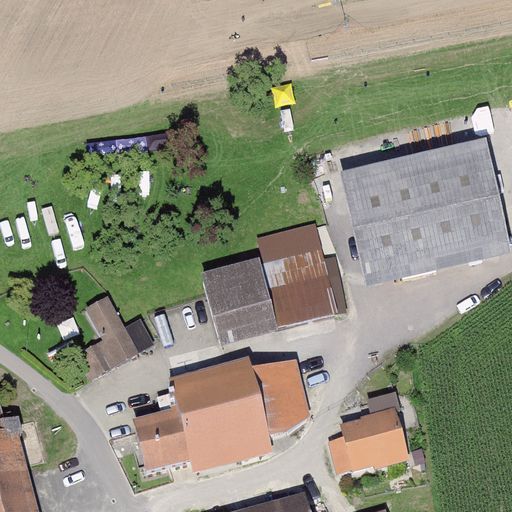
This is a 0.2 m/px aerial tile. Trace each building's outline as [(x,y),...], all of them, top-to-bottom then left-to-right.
[(476,147),(331,183),(359,297),(504,261),(476,147)] [(202,282),(218,351),(338,324),(323,255),(202,282)] [(78,356),(92,384),(156,350),(142,323),(124,332),(108,301),(85,312),(102,344),(78,356)] [(161,421),(127,431),(140,477),(186,463),(190,478),(266,456),(267,443),(314,430),(296,364),(248,377),(244,364),(164,386),(161,421)] [(402,400),(371,404),(374,425),(348,428),(354,478),(411,470),(402,400)] [(36,511),(11,432),(0,435),(0,511),(36,511)] [(355,476),(345,443),(333,447),(343,480),(355,476)] [(262,511),(299,511),(297,503),(262,511)]
